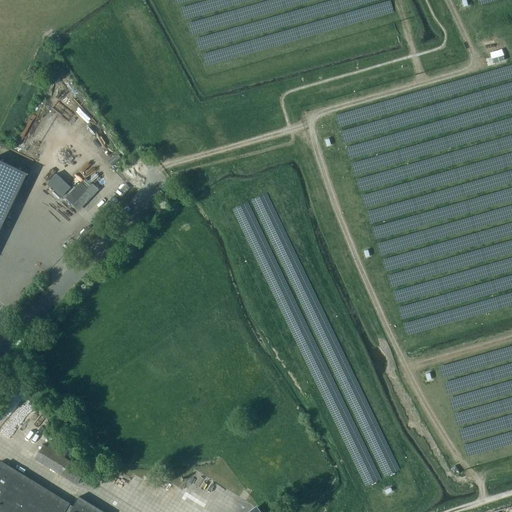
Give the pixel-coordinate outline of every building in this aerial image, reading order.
[(0,228),(26,173),(0,160),(0,228)] [(47,182),(62,196),(70,187),(56,173),(47,182)] [(65,197),(74,205),(79,209),(97,189),(92,185),(85,178),(81,182),(80,181),(65,197)] [(180,227),(185,235),(193,230),(188,222),(180,227)] [(64,457),(68,450),(51,440),(47,447),(44,445),(36,459),(76,483),(85,470),(64,457)] [(0,511),(258,511),(256,509),(251,511),(103,511),(79,497),(73,507),(69,504),(69,503),(4,463),(0,469),(0,511)] [(454,466),(450,469),(455,475),(459,472),(454,466)]
